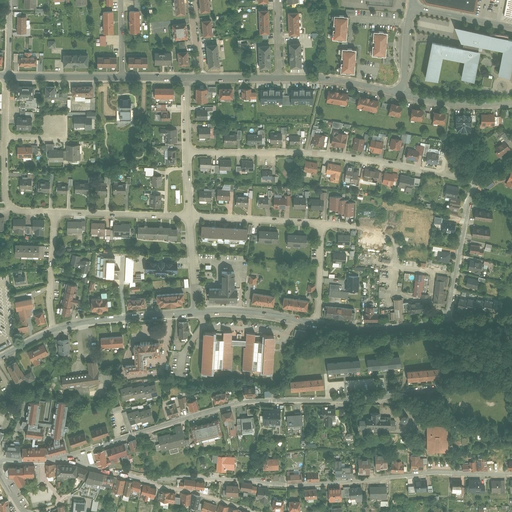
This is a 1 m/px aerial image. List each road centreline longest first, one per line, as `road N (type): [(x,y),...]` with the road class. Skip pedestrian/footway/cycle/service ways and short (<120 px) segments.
road 1 (residential): [(67,456),(235,404),(373,399),(511,380)]
road 2 (residential): [(143,476),(295,483),(511,470)]
road 3 (residential): [(511,155),(471,186),(447,326)]
road 4 (residential): [(270,153),(438,174),(450,169)]
road 5 (residential): [(52,330),(196,312)]
road 6 (residential): [(190,217),(54,213)]
road 7 (residential): [(314,325),(447,326)]
road 8 (residential): [(320,225),(190,217)]
road 9 (residential): [(279,79),(405,96)]
road 10 (residential): [(143,476),(263,511)]
